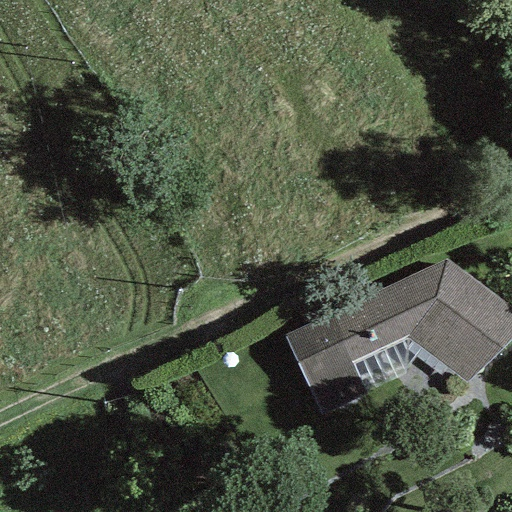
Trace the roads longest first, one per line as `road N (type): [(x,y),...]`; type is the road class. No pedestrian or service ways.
road 1 (track): [(192,333),(511,176)]
road 2 (track): [(192,333),(0,416)]
